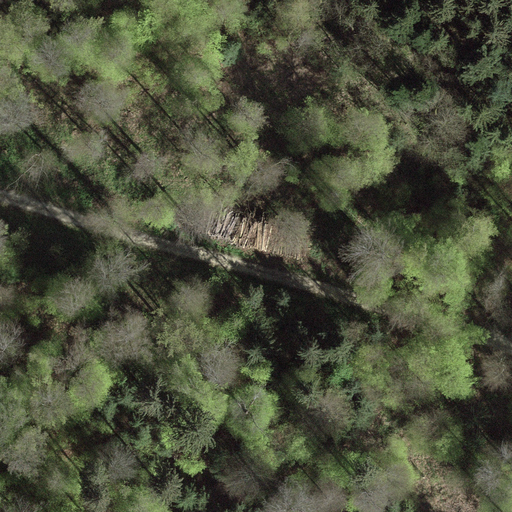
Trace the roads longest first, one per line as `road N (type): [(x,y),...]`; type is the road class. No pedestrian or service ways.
road 1 (track): [(511,348),(0,195)]
road 2 (track): [(511,399),(475,400),(364,438),(210,511)]
road 3 (track): [(171,246),(0,275)]
